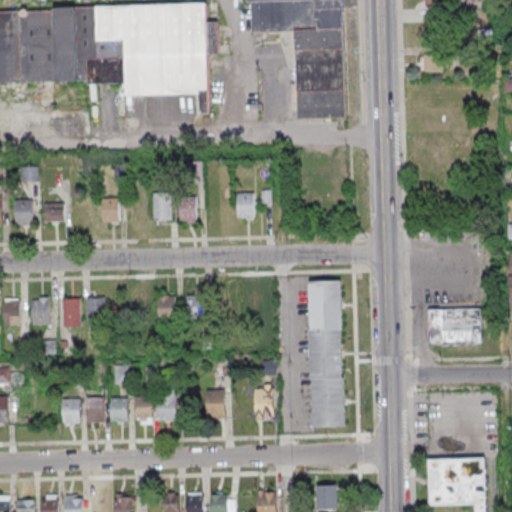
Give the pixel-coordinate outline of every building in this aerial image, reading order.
[(344,0),(248,0),(249,31),(296,30),(298,119),(347,118),(344,0)] [(0,12),(55,11),(56,7),(207,2),(209,93),(127,95),(126,82),(88,84),(88,80),(0,81),(0,12)] [(424,73),(441,73),(441,57),(424,57),(424,73)] [(38,181),(38,166),(23,166),(23,181),(38,181)] [(171,220),(171,193),(154,193),(154,220),(171,220)] [(237,195),(255,195),(255,219),(238,220),(237,195)] [(180,200),(197,199),(197,224),(180,224),(180,200)] [(103,201),(120,200),(121,225),(104,225),(103,201)] [(16,203),(33,203),(33,227),(16,227),(16,203)] [(44,221),(65,221),(65,203),(44,203),(44,221)] [(309,280),(311,427),(345,426),(343,279),(309,280)] [(245,298),(262,297),(263,322),(246,322),(245,298)] [(158,299),(175,298),(176,323),(159,323),(158,299)] [(187,299),(204,298),(205,323),(188,323),(187,299)] [(133,299),(150,299),(151,323),(133,323),(133,299)] [(87,301),(105,301),(105,325),(88,325),(87,301)] [(64,303),(81,302),(82,326),(65,327),(64,303)] [(32,304),(49,303),(50,327),(33,328),(32,304)] [(4,304),(21,304),(21,328),(4,328),(4,304)] [(428,346),(483,346),(482,307),(427,308),(428,346)] [(255,385),(255,418),(275,418),(275,385),(255,385)] [(160,393),(177,392),(177,424),(160,424),(160,393)] [(208,395),(225,395),(225,419),(208,420),(208,395)] [(105,398),(88,398),(88,422),(105,422),(105,398)] [(135,400),(152,399),(153,424),(136,424),(135,400)] [(0,400),(8,400),(8,424),(0,424),(0,400)] [(111,402),(128,401),(129,426),(112,426),(111,402)] [(63,403),(80,402),(81,427),(64,427),(63,403)] [(488,511),(487,458),(429,459),(429,506),(476,505),(475,511),(488,511)] [(338,486),(316,486),(316,510),(338,510),(338,486)] [(259,491),(258,511),(277,511),(277,491),(259,491)] [(163,511),(163,499),(180,498),(180,511),(163,511)] [(187,511),(187,499),(204,498),(204,511),(187,511)] [(211,511),(211,499),(228,498),(228,511),(211,511)] [(0,511),(0,500),(11,500),(11,511),(0,511)] [(18,511),(18,503),(35,502),(35,511),(18,511)] [(42,511),(42,503),(59,502),(59,511),(42,511)] [(66,511),(66,502),(83,502),(83,511),(66,511)] [(90,511),(90,502),(107,502),(107,511),(90,511)] [(115,511),(115,503),(132,502),(132,511),(115,511)]
